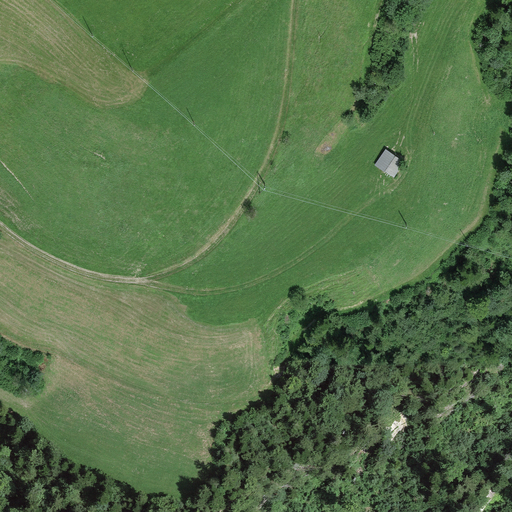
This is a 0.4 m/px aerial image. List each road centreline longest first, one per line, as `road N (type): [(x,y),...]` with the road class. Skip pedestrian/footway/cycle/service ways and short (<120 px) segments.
road 1 (track): [(0,329),(175,399),(227,406),(259,396),(318,314),(350,312),(419,277),(478,222),(499,133),(472,42),(483,0)]
road 2 (track): [(295,0),(279,141),(215,246),(136,283),(69,268),(0,225)]
road 3 (track): [(47,0),(135,76),(161,72),(240,0)]
